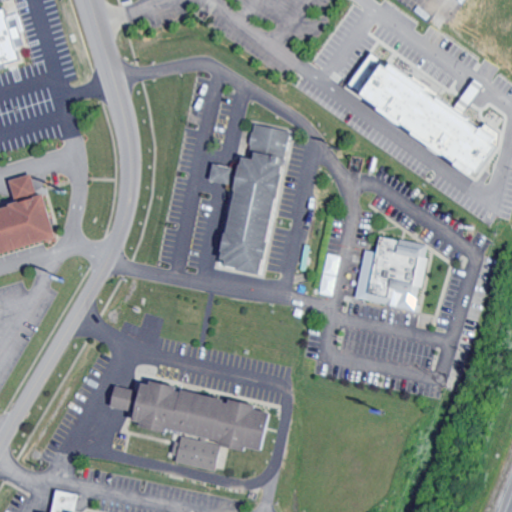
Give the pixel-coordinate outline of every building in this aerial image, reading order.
[(0,0),(0,67),(26,61),(12,9),(3,11),(0,0)] [(349,86),(477,176),(503,139),(375,49),(349,86)] [(476,104),(486,91),(469,78),(458,91),(476,104)] [(259,125),(282,129),(296,130),(291,156),(296,175),(296,189),(282,243),(280,256),(274,276),(239,267),(241,260),(236,256),(240,246),(239,235),(248,188),(253,179),(253,165),(255,156),(256,150),(256,141),(259,125)] [(242,168),(220,163),(216,179),(238,185),(242,168)] [(0,209),(0,255),(63,236),(50,194),(0,209)] [(432,244),(420,305),(401,301),(400,305),(366,299),(375,250),(386,252),(389,236),(432,244)] [(144,425),(170,432),(171,428),(224,440),(224,444),(249,450),(250,446),(266,450),(275,412),(259,408),(260,404),(234,397),(233,399),(185,388),(184,391),(179,390),(180,386),(154,380),(153,384),(146,382),(137,420),(145,422),(144,425)] [(174,454),(182,455),(180,462),(224,472),(230,446),(185,436),(184,443),(177,441),(174,454)] [(60,511),(65,491),(87,496),(84,511),(90,511),(60,511)]
